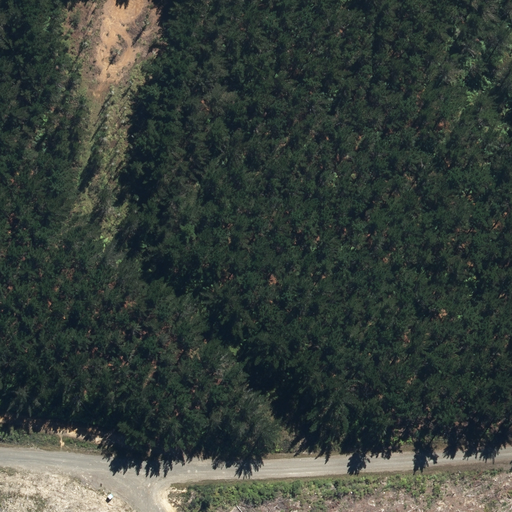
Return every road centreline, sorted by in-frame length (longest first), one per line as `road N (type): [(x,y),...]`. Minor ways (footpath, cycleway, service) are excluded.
road 1 (track): [(301,467),(306,439),(266,384),(91,219),(86,161),(113,4)]
road 2 (track): [(0,459),(265,469),(511,450)]
road 3 (track): [(0,418),(204,468)]
